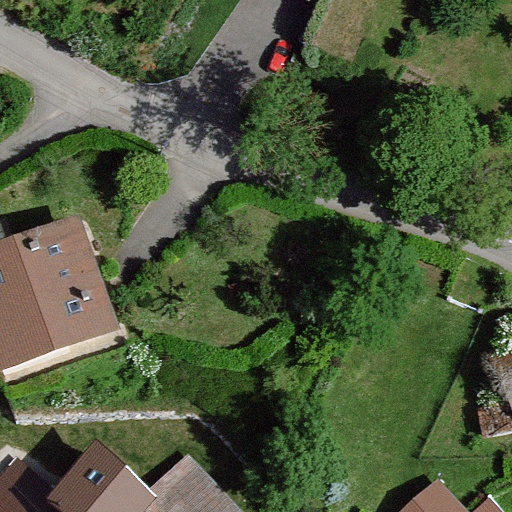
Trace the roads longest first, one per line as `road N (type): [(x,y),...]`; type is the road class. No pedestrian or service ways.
road 1 (residential): [(511,240),(218,149),(112,98)]
road 2 (residential): [(112,98),(0,33)]
road 3 (residential): [(0,162),(112,98)]
